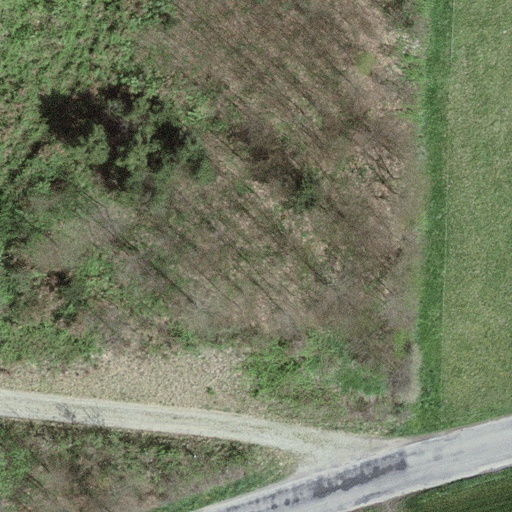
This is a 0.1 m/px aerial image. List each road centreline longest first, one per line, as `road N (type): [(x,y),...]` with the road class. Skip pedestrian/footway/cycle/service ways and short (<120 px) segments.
road 1 (track): [(0,406),(397,482)]
road 2 (tertiary): [(309,511),(511,454)]
